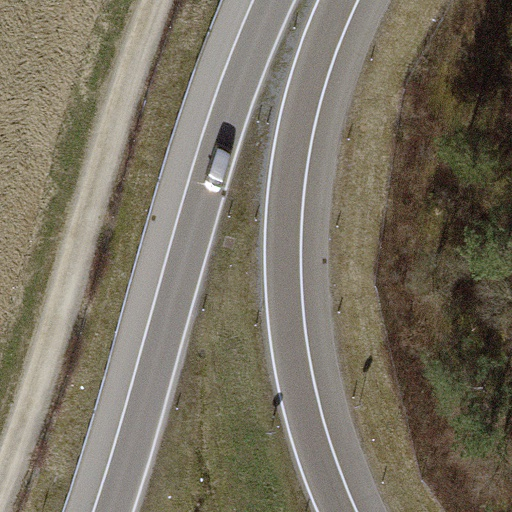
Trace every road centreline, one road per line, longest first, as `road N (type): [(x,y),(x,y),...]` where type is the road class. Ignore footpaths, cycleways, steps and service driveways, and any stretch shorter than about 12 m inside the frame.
road 1 (track): [(172,0),(113,152),(27,447),(0,510)]
road 2 (motorway): [(268,0),(211,150),(109,511)]
road 3 (motorway): [(346,511),(302,369),(292,233),(308,118),(350,0)]
